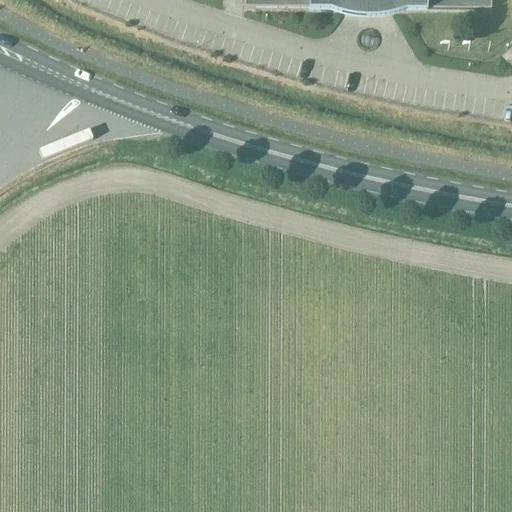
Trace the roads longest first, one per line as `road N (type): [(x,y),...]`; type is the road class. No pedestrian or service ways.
road 1 (primary): [(511,198),(335,163),(220,130),(0,40)]
road 2 (primary): [(0,60),(232,149),(511,213)]
